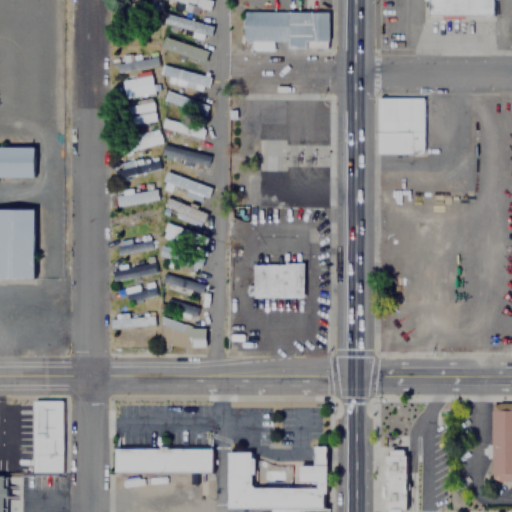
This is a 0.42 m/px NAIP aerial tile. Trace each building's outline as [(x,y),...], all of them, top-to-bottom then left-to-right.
[(492,0),(492,14),(426,14),(426,0),(492,0)] [(288,48),(327,48),(327,10),(244,10),(244,49),(272,49),(272,40),(288,40),(288,48)] [(209,36),(212,23),(165,14),(162,28),(209,36)] [(203,61),(207,50),(163,36),(159,46),(203,61)] [(114,60),(117,72),(157,64),(154,52),(114,60)] [(160,79),(207,89),(210,75),(163,65),(160,79)] [(121,78),(123,96),(152,94),(151,76),(121,78)] [(162,100),(204,114),(207,104),(166,90),(162,100)] [(377,97),(423,97),(422,153),(377,153),(377,97)] [(154,121),(153,103),(124,104),(124,122),(154,121)] [(155,128),(118,140),(122,152),(159,140),(155,128)] [(209,154),(162,143),(159,154),(206,165),(209,154)] [(33,146),(0,146),(0,176),(33,176),(33,146)] [(127,168),(115,169),(115,180),(127,180),(127,168)] [(211,187),(165,170),(161,182),(206,199),(211,187)] [(120,209),(156,193),(152,186),(132,195),(129,188),(114,195),(120,209)] [(200,227),(206,213),(167,197),(161,211),(200,227)] [(0,278),(33,278),(33,208),(0,208),(0,278)] [(110,223),(112,232),(159,224),(157,213),(132,217),(132,212),(119,214),(120,221),(110,223)] [(207,236),(165,222),(161,234),(203,248),(207,236)] [(151,248),(149,236),(114,242),(117,254),(151,248)] [(205,258),(160,246),(157,257),(202,268),(205,258)] [(155,273),(152,260),(110,269),(113,281),(155,273)] [(302,263),(251,263),(251,297),(302,297),(302,263)] [(124,285),(124,300),(154,298),(153,283),(138,284),(124,285)] [(197,307),(166,298),(162,310),(193,319),(197,307)] [(110,328),(153,325),(152,312),(109,314),(110,328)] [(204,346),(205,326),(159,324),(158,345),(204,346)] [(142,346),(142,336),(119,336),(119,346),(142,346)] [(63,400),(31,400),(30,472),(62,472),(63,400)] [(511,403),(511,480),(490,480),(490,403),(511,403)] [(325,511),(326,446),(312,446),(312,465),(297,465),(297,487),(252,487),(252,451),(227,451),(227,508),(290,509),(290,511),(325,511)] [(211,448),(114,448),(114,472),(211,472),(211,448)] [(405,455),(405,510),(384,510),(384,455),(392,455),(392,450),(403,450),(403,455),(405,455)]
